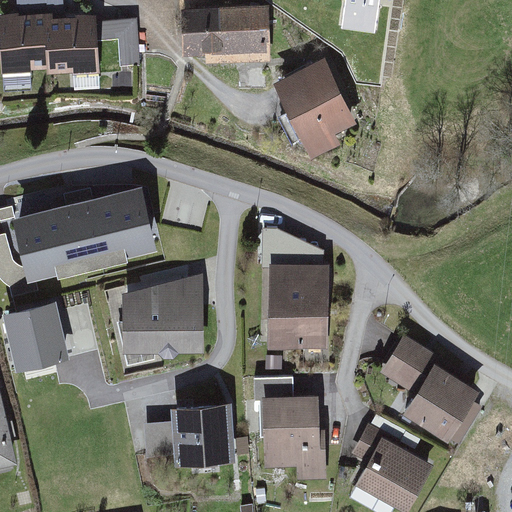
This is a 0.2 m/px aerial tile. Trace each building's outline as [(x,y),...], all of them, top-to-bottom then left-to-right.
[(347,0),(350,1),(345,32),(387,40),(393,0),(347,0)] [(194,11),(193,60),(277,61),(278,12),(194,11)] [(104,12),(10,18),(13,74),(58,71),(58,79),(108,76),(104,12)] [(336,60),(285,82),(319,158),(370,136),(336,60)] [(29,280),(157,249),(142,186),(14,217),(29,280)] [(0,228),(0,262),(3,262),(5,279),(12,278),(12,277),(22,276),(16,227),(0,228)] [(330,265),(271,263),(269,347),(328,349),(330,265)] [(199,279),(128,296),(128,321),(118,322),(129,363),(197,344),(199,279)] [(70,359),(55,300),(3,313),(18,372),(70,359)] [(440,355),(409,337),(385,377),(417,395),(440,355)] [(487,392),(441,368),(414,421),(459,445),(487,392)] [(316,380),(260,383),(265,464),(321,460),(316,380)] [(0,385),(0,462),(17,459),(0,385)] [(225,405),(170,407),(171,462),(227,460),(225,405)] [(430,462),(377,433),(350,481),(402,511),(430,462)]
